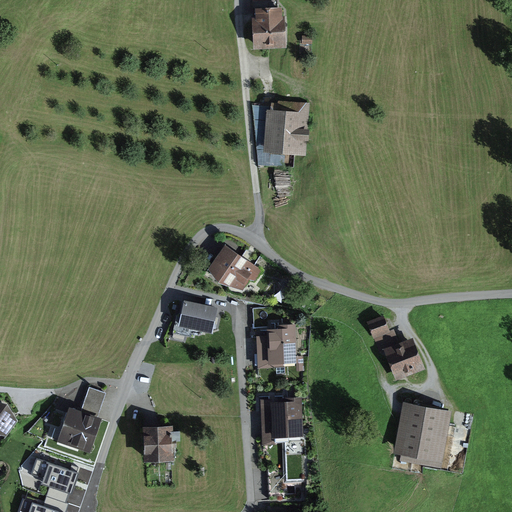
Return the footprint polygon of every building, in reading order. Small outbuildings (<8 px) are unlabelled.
[(258,8),(260,45),(293,46),(289,6),(258,8)] [(270,100),(267,150),(308,152),(310,102),(270,100)] [(225,243),(208,267),(218,281),(242,290),(250,280),(255,281),(262,269),(225,243)] [(281,290),(282,298),(292,296),(294,291),(290,287),(282,287),(281,290)] [(181,315),(179,325),(193,328),(213,332),(219,306),(184,299),(181,315)] [(273,307),(253,308),(254,329),(272,328),(272,324),(275,324),(275,327),(278,326),(278,324),(282,324),(282,310),(273,307)] [(177,314),(173,333),(191,337),(193,328),(179,325),(181,315),(177,314)] [(395,329),(390,330),(384,315),(367,321),(379,352),(384,350),(383,348),(400,341),(395,329)] [(256,336),(258,368),(297,367),(297,356),(295,324),(282,324),(278,324),(278,326),(278,328),(267,328),(267,335),(256,336)] [(400,341),(383,348),(384,350),(396,380),(426,368),(413,336),(400,341)] [(106,393),(89,387),(81,410),(98,416),(106,393)] [(269,398),(260,399),(262,445),(282,444),(284,483),(305,482),(302,396),(283,397),(283,400),(270,401),(269,398)] [(0,436),(4,438),(18,420),(8,404),(0,401),(0,436)] [(403,401),(394,452),(401,454),(400,460),(441,469),(452,410),(403,401)] [(69,406),(57,440),(90,452),(102,417),(98,416),(81,410),(69,406)] [(143,426),(144,462),(174,460),(173,441),(181,441),(180,430),(173,430),(173,425),(143,426)] [(79,473),(49,464),(42,485),(71,494),(79,473)] [(57,511),(32,503),(29,511),(57,511)]
